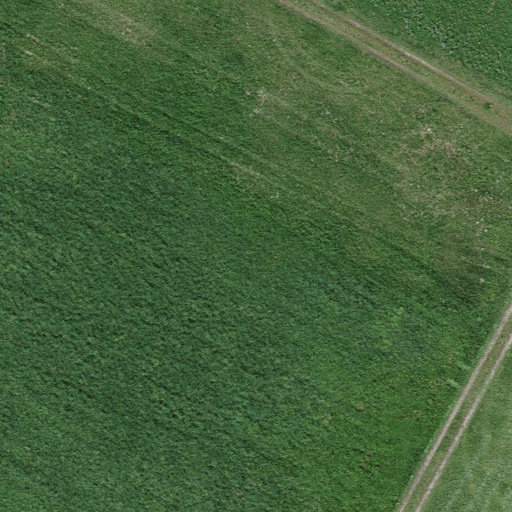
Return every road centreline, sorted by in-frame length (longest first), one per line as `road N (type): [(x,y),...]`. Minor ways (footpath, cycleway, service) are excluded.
road 1 (track): [(290,0),(511,121)]
road 2 (track): [(511,320),(405,511)]
